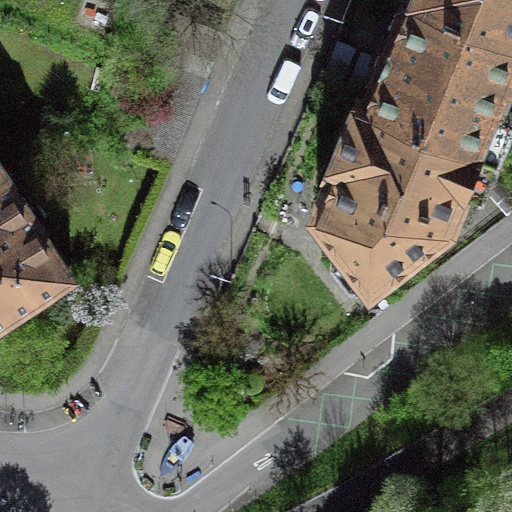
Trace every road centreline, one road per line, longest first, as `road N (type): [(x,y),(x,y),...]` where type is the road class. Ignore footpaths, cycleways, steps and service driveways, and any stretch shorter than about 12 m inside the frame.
road 1 (residential): [(90,499),(294,0)]
road 2 (residential): [(191,511),(511,272)]
